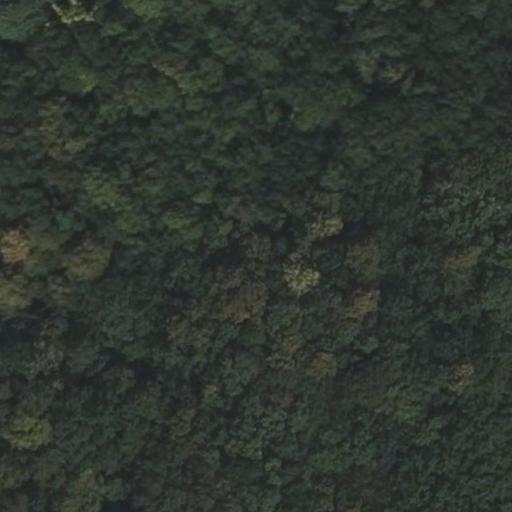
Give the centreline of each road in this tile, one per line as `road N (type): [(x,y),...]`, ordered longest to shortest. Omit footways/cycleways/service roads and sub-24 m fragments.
road 1 (track): [(120,0),(197,123),(182,316),(224,511)]
road 2 (track): [(0,431),(194,511)]
